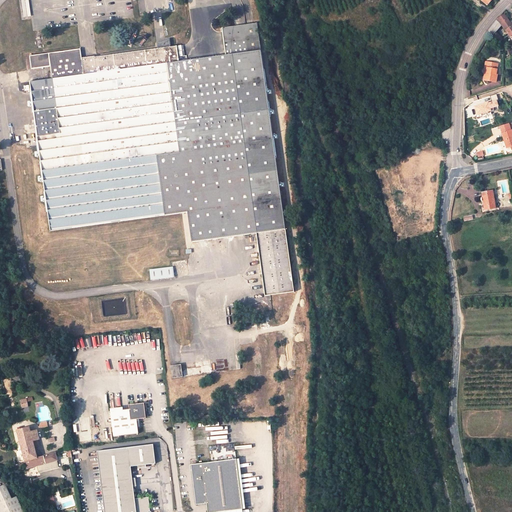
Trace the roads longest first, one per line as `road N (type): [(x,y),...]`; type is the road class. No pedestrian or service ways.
road 1 (unknown): [(0,97),(20,250),(38,290),(85,294),(191,281)]
road 2 (unclassified): [(454,172),(442,220),(455,326),(454,434),(472,511)]
road 3 (unclassified): [(507,0),(474,36),(461,68),(454,172)]
road 4 (unknown): [(152,381),(141,346),(83,357),(87,385),(110,383)]
road 5 (unknown): [(262,511),(258,442),(238,436),(185,449)]
